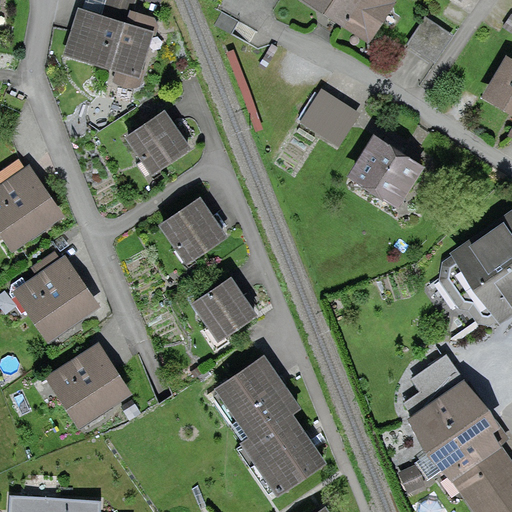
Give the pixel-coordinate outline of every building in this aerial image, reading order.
[(82,11),(69,52),(121,68),(117,80),(132,85),(136,84),(140,73),(136,72),(148,32),(152,33),(155,25),(152,20),(131,13),(135,0),(108,0),(103,18),(82,11)] [(315,0),(368,34),(388,4),(386,3),(387,0),(315,0)] [(503,26),(511,31),(511,14),(503,26)] [(426,18),(409,43),(434,60),(450,35),(426,18)] [(489,93),(511,106),(511,133),(511,135),(511,62),(508,61),(489,93)] [(303,119),(339,144),(356,117),(320,94),(303,119)] [(163,112),(128,136),(153,171),(187,147),(163,112)] [(406,179),(412,183),(422,167),(379,139),(355,177),(393,200),(406,179)] [(0,191),(0,219),(15,242),(54,214),(26,173),(0,191)] [(199,200),(163,224),(187,259),(222,235),(199,200)] [(443,278),(461,305),(470,307),(479,319),(489,321),(511,305),(511,216),(445,263),(443,278)] [(12,284),(10,293),(23,312),(33,306),(51,332),(90,305),(54,253),(33,267),(40,278),(28,286),(22,277),(12,284)] [(230,278),(195,302),(219,337),(254,313),(230,278)] [(55,376),(82,418),(122,392),(95,350),(55,376)] [(219,387),(253,437),(289,412),(297,407),(262,357),(219,387)] [(511,511),(511,469),(484,429),(491,424),(444,357),(413,378),(422,391),(405,403),(416,418),(413,421),(445,467),(447,466),(453,473),(479,511),(511,511)] [(302,432),(289,412),(253,437),(245,443),(279,493),(322,461),(302,432)] [(100,511),(101,499),(9,494),(8,511),(100,511)]
